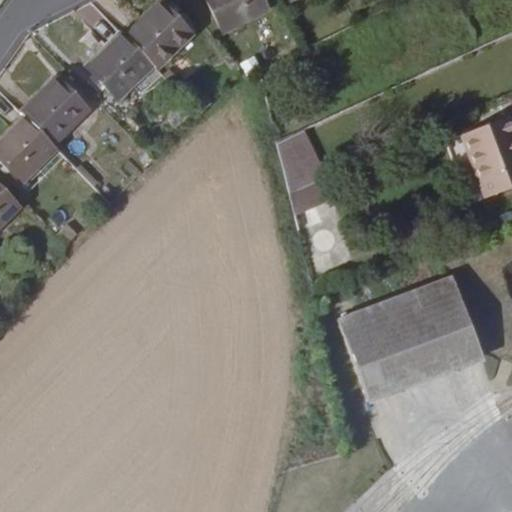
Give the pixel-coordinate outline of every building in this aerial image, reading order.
[(194,0),(212,34),(252,14),(244,0),(194,0)] [(178,42),(148,12),(117,42),(141,67),(147,72),(178,42)] [(76,71),(107,102),(141,67),(117,42),(112,37),(76,71)] [(44,84),(12,116),(15,119),(41,146),(73,115),(44,84)] [(484,193),(511,181),(511,128),(506,114),(460,132),(484,193)] [(0,171),(10,182),(44,149),(41,146),(15,119),(0,134),(0,171)] [(304,134),(278,147),(291,198),(317,186),(326,182),(304,134)] [(325,208),(317,186),(291,198),(297,220),(325,208)] [(367,403),(479,359),(450,279),(337,323),(367,403)]
